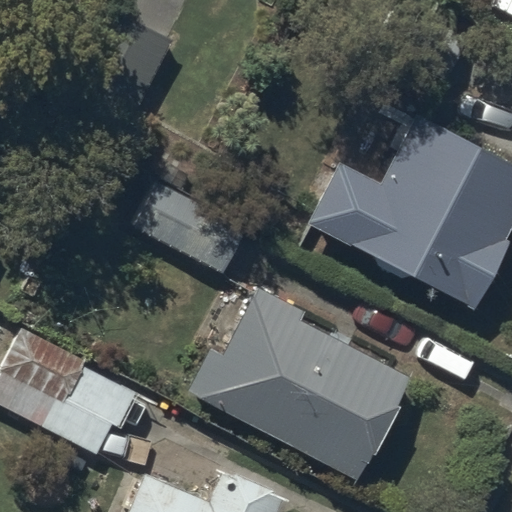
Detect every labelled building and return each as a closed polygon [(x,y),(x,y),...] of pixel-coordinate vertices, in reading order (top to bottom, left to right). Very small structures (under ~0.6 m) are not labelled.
[(167,25),(117,0),(95,0),(53,84),(120,118),(167,25)] [(461,27),(447,19),(455,3),(448,0),(399,0),(378,38),(437,71),(461,27)] [(511,182),(511,155),(407,102),(371,172),(326,150),(299,203),(458,285),(511,182)] [(135,214),(216,258),(243,209),(162,165),(135,214)] [(401,358),(251,278),(216,342),(198,332),(178,370),(345,460),(401,358)] [(130,392),(18,335),(0,370),(0,402),(99,453),(130,392)] [(199,492),(143,469),(125,511),(256,511),(268,484),(212,460),(199,492)]
